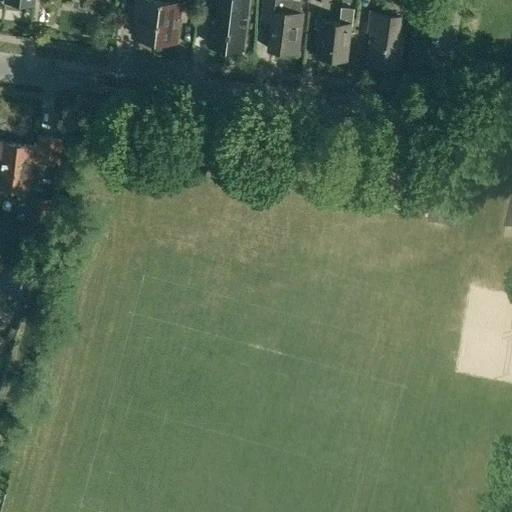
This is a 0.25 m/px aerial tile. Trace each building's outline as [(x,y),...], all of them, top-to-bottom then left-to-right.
[(137,0),(133,35),(154,38),(158,0),(137,0)] [(158,0),(154,38),(176,40),(180,2),(177,2),(177,0),(158,0)] [(213,0),(212,14),(214,14),(210,42),(208,42),(208,43),(242,48),(247,0),(213,0)] [(262,0),(260,22),(262,22),(262,19),(272,20),(268,50),(296,54),(301,13),(299,13),(300,2),(287,0),(262,0)] [(320,20),(316,57),(345,60),(351,9),(340,8),(338,22),(320,20)] [(370,12),(367,31),(372,32),(368,63),(398,67),(402,35),(396,34),(399,17),(370,12)] [(36,134),(35,148),(31,148),(31,147),(0,142),(0,187),(26,190),(30,161),(61,165),(64,138),(36,134)] [(49,224),(49,220),(52,197),(33,195),(29,222),(48,224),(49,224)] [(0,283),(26,298),(33,275),(10,263),(0,281),(0,283)]
